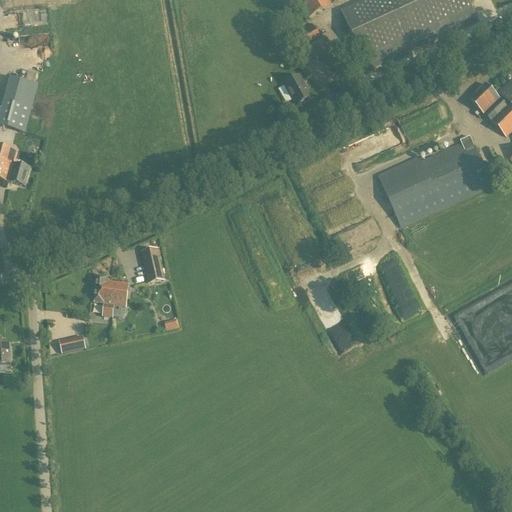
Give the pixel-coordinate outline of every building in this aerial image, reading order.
[(298,0),(309,19),(324,10),(318,0),(298,0)] [(318,0),(324,10),(332,6),(332,5),(340,0),(318,0)] [(367,0),(340,12),(367,72),(478,21),(468,0),(367,0)] [(291,35),(300,51),(320,40),(311,24),(291,35)] [(320,40),(300,51),(308,66),(328,54),(320,40)] [(300,76),(284,85),(295,106),(311,98),(300,76)] [(10,77),(0,114),(0,127),(25,134),(38,86),(10,77)] [(468,100),(506,139),(511,132),(511,79),(497,93),(505,101),(503,103),(484,84),(468,100)] [(471,140),(421,162),(419,158),(377,177),(401,230),(493,189),(471,140)] [(0,180),(10,183),(15,165),(18,153),(0,148),(0,180)] [(15,165),(10,183),(25,187),(30,169),(15,165)] [(142,253),(144,265),(160,261),(157,249),(142,253)] [(379,263),(397,297),(412,289),(395,255),(379,263)] [(162,273),(147,276),(149,284),(164,281),(162,273)] [(93,303),(104,305),(102,318),(112,319),(114,306),(126,307),(128,285),(106,282),(107,278),(97,276),(93,303)] [(458,328),(483,375),(511,360),(511,314),(505,321),(505,328),(511,327),(511,342),(491,354),(459,327),(458,328)] [(181,323),(168,326),(169,332),(182,328),(181,323)] [(83,340),(71,343),(73,353),(85,350),(83,340)] [(0,345),(0,364),(11,364),(9,345),(0,345)]
